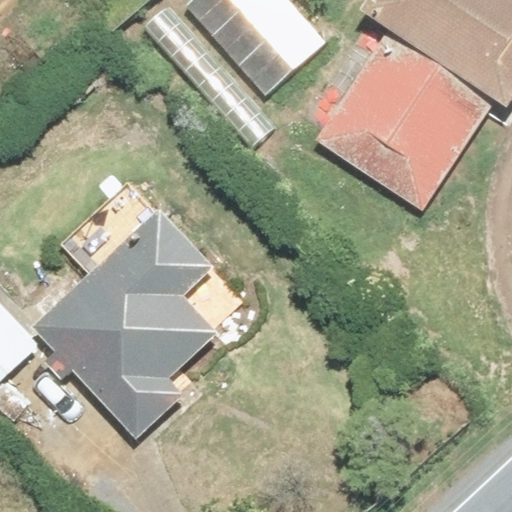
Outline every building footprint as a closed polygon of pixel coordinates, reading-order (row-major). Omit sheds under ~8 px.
[(332,46),(291,0),(200,0),(192,7),(273,99),(332,46)] [(511,0),(360,0),(374,9),(391,20),(322,124),(317,133),(425,203),(498,92),(507,98),(511,90),(511,0)] [(183,285),(212,259),(214,258),(162,201),(65,289),(59,293),(47,280),(29,296),(42,309),(33,318),(45,331),(56,343),(44,354),(62,373),(74,363),(136,431),(158,412),(185,387),(168,369),(174,364),(218,324),(183,285)] [(0,376),(38,339),(0,300),(0,376)] [(99,463),(62,428),(41,451),(77,486),(99,463)]
